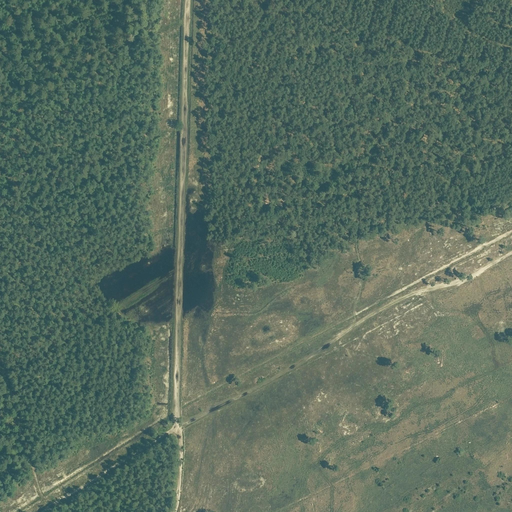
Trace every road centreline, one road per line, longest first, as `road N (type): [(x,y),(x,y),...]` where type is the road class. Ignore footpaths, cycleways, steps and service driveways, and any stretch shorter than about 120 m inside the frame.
road 1 (track): [(186,0),(177,425)]
road 2 (track): [(511,251),(457,282),(408,295),(314,355),(177,425)]
road 3 (track): [(6,367),(52,350),(180,268)]
road 4 (track): [(177,430),(46,510)]
road 5 (track): [(6,367),(46,510)]
